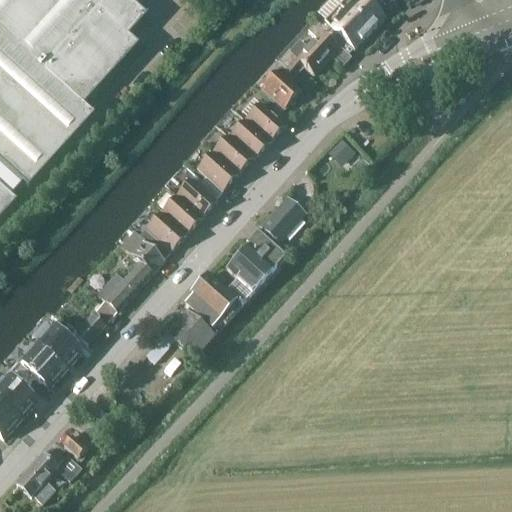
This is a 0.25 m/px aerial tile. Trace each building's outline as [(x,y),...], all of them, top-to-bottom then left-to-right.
[(0,0),(0,222),(16,205),(11,200),(24,186),(29,191),(93,121),(84,112),(138,52),(127,43),(146,22),(121,0),(0,0)] [(370,39),(385,22),(360,0),(350,0),(340,11),(370,39)] [(355,55),(370,39),(340,11),(325,26),(332,32),(329,36),(345,51),(348,48),(355,55)] [(344,56),(347,53),(345,51),(329,36),(318,26),(308,36),(318,45),(310,54),(300,45),(282,65),(296,78),(303,70),(313,79),(332,60),(343,71),(351,63),(344,56)] [(285,113),(300,97),(288,86),(296,78),(282,65),(270,77),(273,81),(263,92),(285,113)] [(282,116),(285,113),(263,92),(260,95),(276,110),(282,116)] [(271,147),(286,131),(261,109),(247,125),(271,147)] [(257,163),(271,147),(247,125),(232,141),(255,162),(257,163)] [(239,179),(255,162),(232,141),(229,139),(214,156),(239,179)] [(339,167),(351,155),(341,145),(329,157),(339,167)] [(239,179),(214,156),(198,173),(207,181),(203,185),(220,200),(239,179)] [(178,201),(203,222),(218,205),(217,204),(220,200),(203,185),(200,189),(194,183),(178,201)] [(281,247),(309,217),(289,199),(263,230),(281,247)] [(188,240),(203,222),(178,201),(163,218),(188,240)] [(172,257),(188,240),(163,218),(155,227),(159,231),(156,234),(159,237),(155,242),(172,257)] [(155,242),(159,237),(156,234),(159,231),(155,227),(142,242),(132,232),(119,247),(140,266),(152,277),(165,263),(149,249),(155,242)] [(240,310),(272,276),(287,259),(259,234),(246,248),(249,251),(227,275),(236,284),(226,295),(240,310)] [(165,263),(172,257),(155,242),(149,249),(165,263)] [(110,325),(152,277),(140,266),(98,314),(110,325)] [(225,327),(240,310),(226,295),(207,278),(190,297),(193,299),(185,307),(189,311),(213,332),(220,323),(225,327)] [(192,362),(217,335),(213,332),(189,311),(165,337),(147,359),(155,367),(174,345),(192,362)] [(88,347),(90,348),(106,330),(94,319),(93,319),(77,337),(88,347)] [(60,322),(36,348),(66,375),(82,357),(69,346),(77,337),(60,322)] [(36,348),(13,374),(30,389),(36,382),(43,388),(47,384),(51,388),(53,389),(66,375),(36,348)] [(13,374),(0,388),(0,407),(20,425),(33,411),(28,406),(31,402),(24,396),(30,389),(13,374)] [(0,407),(0,439),(4,443),(20,425),(0,407)] [(81,464),(95,449),(78,434),(64,449),(81,464)] [(64,463),(50,451),(43,460),(41,459),(17,488),(43,510),(56,495),(45,486),(57,472),(56,472),(64,463)]
